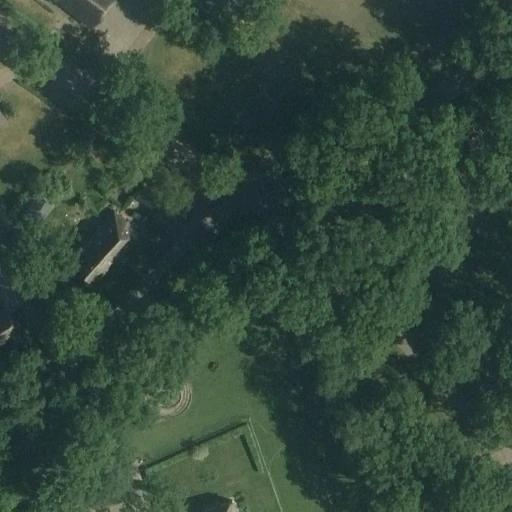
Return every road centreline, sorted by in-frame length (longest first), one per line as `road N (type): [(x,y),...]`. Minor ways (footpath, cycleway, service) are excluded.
road 1 (unclassified): [(511,460),(325,260),(247,202)]
road 2 (unclassified): [(247,202),(373,137),(511,50)]
road 3 (residential): [(185,246),(0,435)]
road 4 (unclassified): [(192,166),(0,33)]
